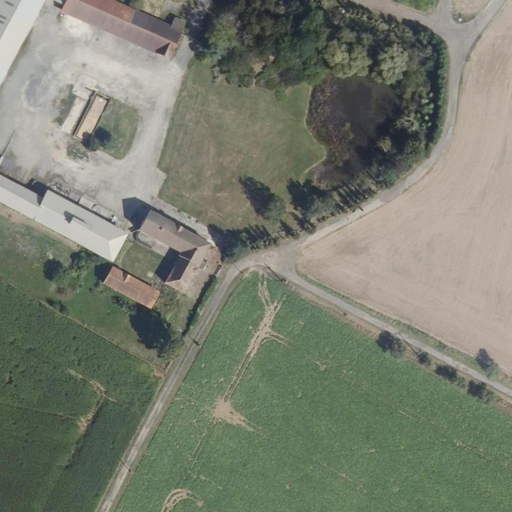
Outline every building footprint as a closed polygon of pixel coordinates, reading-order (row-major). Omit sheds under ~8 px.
[(0,0),(0,78),(38,0),(0,0)] [(78,21),(66,16),(67,14),(169,59),(186,23),(170,16),(166,26),(107,0),(63,0),(58,10),(62,11),(60,15),(65,17),(62,24),(74,30),(78,21)] [(14,174),(54,98),(29,87),(14,115),(5,132),(0,141),(0,184),(12,191),(20,177),(14,174)] [(110,100),(95,93),(74,137),(89,144),(110,100)] [(99,210),(83,201),(86,197),(73,190),(70,195),(52,185),(48,192),(20,177),(12,191),(0,184),(0,207),(57,239),(52,249),(68,258),(74,248),(110,268),(123,242),(120,241),(128,225),(112,217),(114,212),(101,205),(99,210)] [(193,241),(174,231),(148,216),(137,236),(179,259),(177,264),(179,265),(166,292),(179,299),(177,303),(183,306),(204,264),(209,267),(213,262),(217,254),(193,241)] [(161,302),(111,275),(103,291),(145,314),(153,318),(161,302)] [(131,379),(139,363),(127,357),(120,372),(121,373),(123,375),(131,379)]
